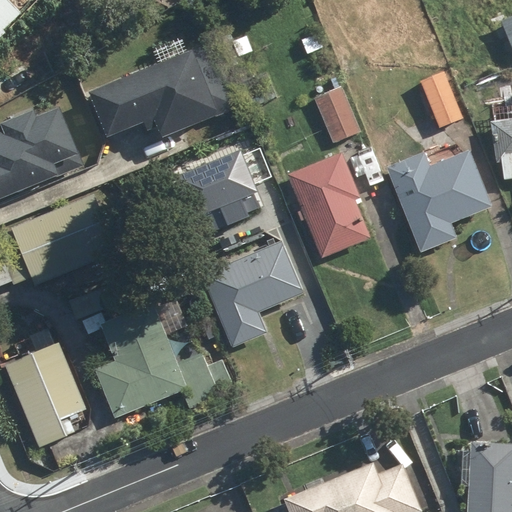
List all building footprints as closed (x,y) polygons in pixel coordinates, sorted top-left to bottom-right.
[(0,32),(13,19),(0,5),(0,32)] [(511,10),(494,18),(511,60),(511,10)] [(210,46),(81,99),(100,144),(138,128),(141,136),(149,133),(154,145),(236,111),(210,46)] [(446,73),(415,88),(436,132),(467,117),(446,73)] [(338,90),(313,104),(334,145),(360,132),(338,90)] [(0,198),(82,165),(59,110),(37,119),(34,111),(0,125),(0,198)] [(511,122),(487,126),(493,167),(497,166),(500,184),(511,182),(511,122)] [(367,148),(353,154),(368,189),(382,182),(367,148)] [(241,151),(152,188),(176,245),(265,208),(241,151)] [(419,157),(382,172),(417,257),(453,242),(448,229),(488,212),(464,154),(425,170),(419,157)] [(337,159),(285,179),(318,263),(366,244),(350,205),(355,203),(337,159)] [(9,236),(0,239),(0,266),(9,289),(27,281),(31,290),(112,257),(87,199),(7,232),(9,236)] [(282,245),(198,279),(228,352),(264,337),(255,317),(303,297),(282,245)] [(98,288),(60,300),(69,327),(107,315),(98,288)] [(111,365),(91,373),(112,422),(179,395),(186,410),(231,392),(219,363),(203,369),(197,356),(173,366),(148,307),(96,329),(111,365)] [(54,347),(0,369),(35,453),(62,442),(55,425),(81,414),(54,347)] [(510,511),(511,475),(511,446),(465,444),(462,511),(510,511)] [(368,465),(279,501),(283,511),(417,511),(398,465),(373,476),(368,465)]
